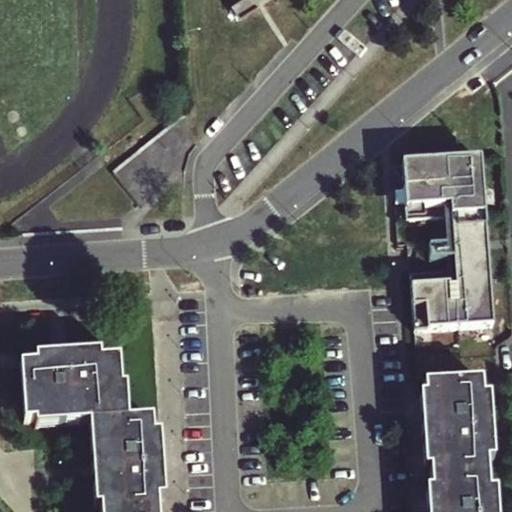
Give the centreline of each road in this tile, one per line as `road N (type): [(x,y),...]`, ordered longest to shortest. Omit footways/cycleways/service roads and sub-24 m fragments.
road 1 (residential): [(213,245),(260,220),(511,18)]
road 2 (residential): [(220,313),(360,304),(374,511)]
road 3 (residential): [(355,0),(212,158),(205,181),(213,245)]
road 4 (residential): [(213,245),(0,264)]
road 5 (residential): [(231,511),(220,313)]
